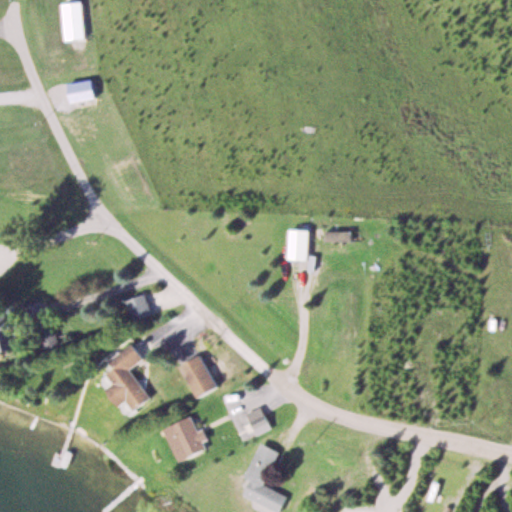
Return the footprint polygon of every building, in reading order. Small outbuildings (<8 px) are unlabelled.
[(92,39),(92,2),(75,2),(75,39),(92,39)] [(326,230),(304,230),(304,260),(326,260),(326,230)] [(367,231),(340,231),(340,240),(367,240),(367,231)] [(137,300),(145,321),(164,315),(156,294),(137,300)] [(24,349),(21,319),(0,321),(0,340),(2,340),(3,352),(24,349)] [(48,333),(52,351),(68,347),(63,329),(48,333)] [(118,361),(123,369),(113,376),(121,387),(117,389),(130,407),(139,401),(146,410),(162,399),(142,369),(156,359),(144,343),(118,361)] [(193,366),(209,399),(231,389),(215,356),(193,366)] [(172,428),(186,463),(219,450),(205,415),(172,428)] [(285,511),(290,511),(298,496),(274,486),(289,451),(268,442),(254,478),(259,480),(251,498),(285,511)]
